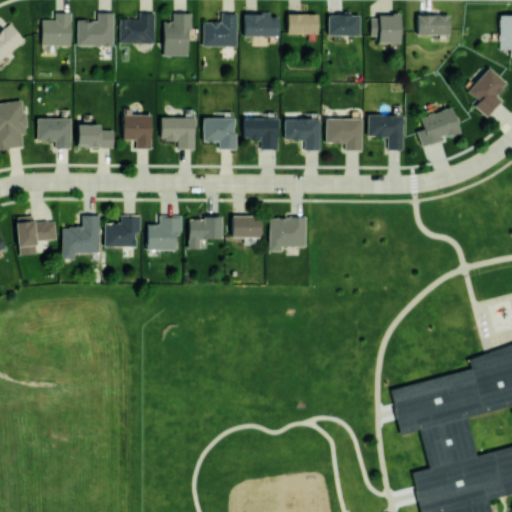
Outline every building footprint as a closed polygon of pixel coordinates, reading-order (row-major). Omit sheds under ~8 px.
[(54,44),(53,44),(39,44),(39,18),(53,18),(53,11),(69,11),(69,44),(54,44)] [(85,18),(85,20),(95,20),(95,11),(111,11),(111,45),(95,45),(95,44),(75,44),(75,21),(75,20),(75,18),(85,18)] [(268,11),(268,15),(276,15),(276,35),(242,35),(242,17),(242,15),(242,13),(259,13),(259,11),(268,11)] [(152,12),(152,42),(138,42),(137,42),(117,42),(117,19),(117,18),(117,17),(126,17),(126,18),(137,18),(137,12),(152,12)] [(189,12),(189,27),(186,27),(186,54),(161,54),(161,20),(171,20),(171,12),(189,12)] [(219,45),(201,45),(201,21),(208,21),(208,20),(218,20),(218,21),(219,21),(219,12),(235,12),(235,45),(222,45),(219,45)] [(376,35),(368,35),(368,17),(376,17),(376,14),(390,14),(390,12),(398,12),(398,14),(398,15),(398,42),(376,42),(376,35)] [(284,13),(316,13),(316,33),(284,33),(284,13)] [(335,13),(349,13),(349,14),(358,14),(358,34),(326,34),(326,14),(335,14),(335,13)] [(415,14),(447,14),(447,33),(415,33),(415,14)] [(497,14),(511,14),(511,56),(508,56),(508,48),(497,48),(497,14)] [(0,26),(1,26),(2,27),(8,22),(21,38),(0,56),(0,26)] [(471,96),(465,91),(466,90),(468,88),(486,66),(504,82),(500,87),(500,88),(495,94),(494,93),(493,94),(499,99),(485,116),(472,105),(477,99),(472,94),(471,96)] [(21,145),(8,146),(8,148),(0,148),(0,101),(19,99),(21,112),(24,112),(25,125),(22,126),(23,132),(19,133),(21,145)] [(425,114),(425,113),(431,111),(431,112),(450,106),(457,127),(457,129),(458,131),(443,136),(442,134),(440,134),(441,139),(420,146),(414,130),(421,128),(418,117),(425,114)] [(149,134),(149,139),(149,147),(133,147),(134,138),(121,138),(121,113),(149,113),(149,134)] [(400,135),(400,149),(385,149),(385,135),(372,135),(372,134),(364,134),(365,113),(401,114),(400,133),(400,135)] [(174,136),(174,139),(163,139),(163,136),(158,136),(158,116),(192,116),(192,133),(191,137),(191,148),(175,147),(175,136),(174,136)] [(231,125),(231,131),(234,131),(233,148),(216,148),(216,140),(200,140),(200,116),(229,117),(231,117),(233,117),(232,125),(231,125)] [(42,140),(42,139),(34,139),(34,117),(69,117),(68,135),(68,139),(68,147),(52,146),(52,139),(51,139),(51,140),(42,140)] [(247,139),(247,136),(241,136),(241,117),(275,117),(275,134),(275,137),(275,149),(258,148),(258,136),(258,139),(247,139)] [(282,118),(298,118),(298,117),(310,117),(310,118),(318,118),(317,137),(317,139),(317,149),(302,149),(302,138),(300,138),(300,139),(289,139),(289,138),(281,138),(282,118)] [(329,142),(330,141),(322,141),(323,117),(360,117),(359,139),(359,142),(359,149),(342,149),(342,141),(340,141),(340,143),(329,142)] [(111,146),(74,146),(74,143),(74,128),(74,123),(98,124),(97,129),(111,129),(111,146)] [(31,219),(32,219),(32,221),(45,219),(45,221),(52,220),(54,237),(34,239),(34,244),(33,244),(34,252),(17,254),(17,245),(15,245),(13,221),(15,221),(14,216),(30,214),(31,219)] [(73,225),(73,224),(79,224),(79,214),(97,214),(97,252),(83,252),(79,252),(72,252),(72,258),(59,258),(59,252),(59,250),(59,226),(67,226),(67,225),(73,225)] [(138,214),(138,230),(133,230),(133,237),(134,237),(134,245),(133,245),(130,245),(102,245),(102,222),(118,222),(118,214),(138,214)] [(145,222),(157,222),(157,214),(179,214),(179,231),(173,231),(173,249),(145,249),(145,222)] [(258,236),(230,236),(230,214),(258,214),(258,236)] [(219,215),(219,237),(203,237),(203,239),(197,239),(197,247),(186,247),(186,239),(186,236),(186,218),(189,218),(189,217),(197,217),(197,218),(201,218),(201,215),(219,215)] [(279,245),(279,250),(267,250),(267,245),(267,242),(267,217),(287,217),(287,215),(303,215),(303,217),(303,218),(303,245),(285,245),(285,246),(280,246),(280,245),(279,245)] [(388,387),(400,431),(419,426),(429,465),(409,471),(420,511),(428,511),(439,509),(439,511),(511,511),(511,341),(482,352),(466,357),(469,365),(388,387)]
